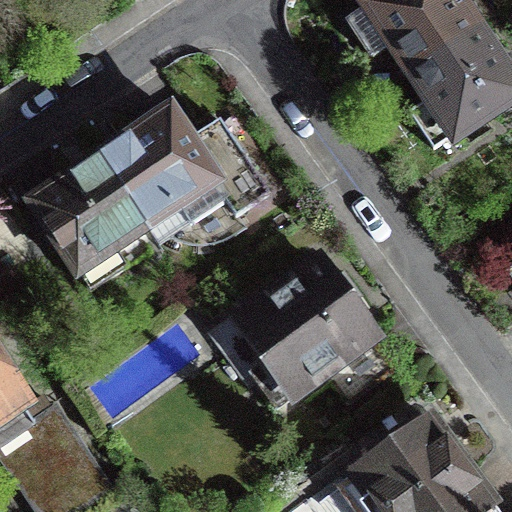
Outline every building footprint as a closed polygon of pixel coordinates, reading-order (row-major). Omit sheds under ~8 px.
[(382,0),(358,16),(434,132),(454,163),(511,124),(511,79),(459,0),(382,0)] [(67,186),(22,215),(75,297),(84,291),(91,302),(205,228),(213,241),(268,206),(220,133),(195,149),(173,116),(131,144),(67,186)] [(326,243),(231,311),(296,400),(391,332),(359,288),(326,243)] [(0,450),(40,511),(72,511),(111,487),(57,405),(36,418),(30,409),(45,399),(0,330),(0,450)] [(430,431),(323,506),(326,511),(486,511),(465,481),(430,431)]
